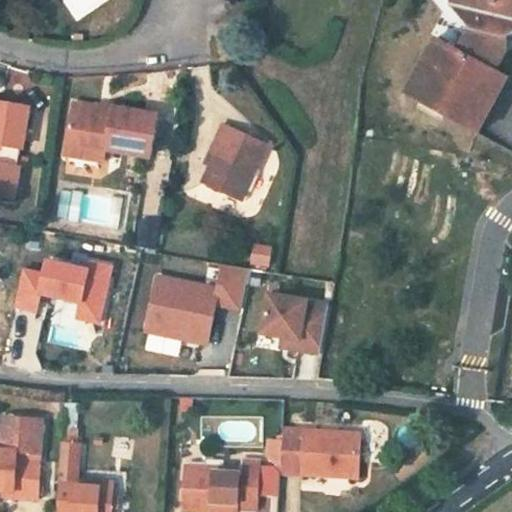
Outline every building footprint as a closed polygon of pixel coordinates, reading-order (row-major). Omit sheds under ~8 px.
[(511,0),(455,0),(456,10),(474,31),(462,53),(439,41),(431,56),(438,60),(415,102),(474,133),(504,76),(498,73),(509,54),(509,39),(511,37),(511,0)] [(431,56),(408,99),(415,102),(438,60),(431,56)] [(504,76),(474,133),(480,137),(511,80),(504,76)] [(23,150),(30,108),(0,102),(0,196),(14,199),(19,169),(25,170),(27,158),(19,157),(20,149),(23,150)] [(150,158),(157,115),(112,107),(111,110),(73,103),(64,156),(104,162),(106,150),(150,158)] [(222,126),(215,142),(220,145),(210,167),(203,184),(223,192),(239,199),(242,201),(266,146),(239,134),(223,127),(222,126)] [(220,145),(215,142),(205,165),(210,167),(220,145)] [(141,219),(136,244),(156,248),(160,223),(141,219)] [(269,267),(274,246),(255,242),(250,263),(269,267)] [(45,276),(23,271),(15,307),(37,312),(41,295),(82,304),(78,319),(100,324),(113,269),(91,264),(89,271),(48,262),(45,276)] [(223,304),(239,307),(241,307),(249,267),(239,265),(223,263),(218,288),(157,275),(146,329),(208,342),(213,316),(208,314),(209,307),(215,308),(216,302),(223,304)] [(297,351),(320,355),(329,308),(307,304),(307,302),(269,295),(262,333),(282,337),(299,340),(297,351)] [(282,337),(280,347),(297,351),(299,340),(282,337)] [(15,497),(38,498),(41,418),(0,416),(0,422),(0,490),(15,491),(15,497)] [(361,434),(284,430),(283,441),(281,464),(281,473),(359,477),(361,434)] [(134,458),(134,438),(114,437),(113,458),(134,458)] [(283,441),(267,440),(266,455),(276,463),(281,464),(283,441)] [(62,442),(57,511),(114,511),(116,483),(76,481),(76,468),(79,469),(80,443),(62,442)] [(208,511),(237,511),(237,508),(239,508),(257,509),(260,461),(239,460),(238,470),(223,469),(184,467),(182,511),(207,511),(208,511)]
